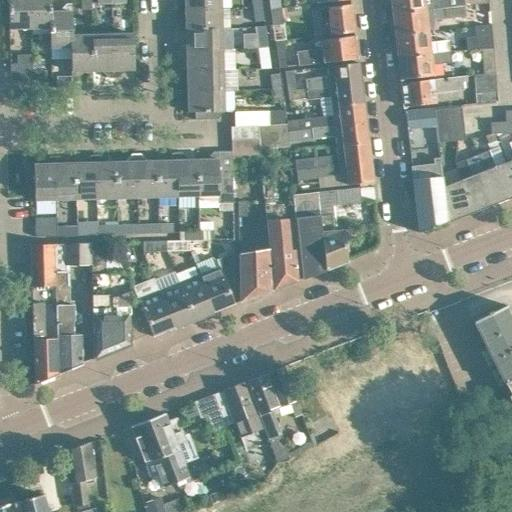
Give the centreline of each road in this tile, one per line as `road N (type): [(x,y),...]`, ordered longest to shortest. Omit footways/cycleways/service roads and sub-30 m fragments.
road 1 (residential): [(20,427),(405,277)]
road 2 (residential): [(367,0),(405,277)]
road 3 (residential): [(0,126),(79,126),(94,110),(158,107),(156,16)]
road 4 (unknown): [(324,432),(396,400),(405,384),(376,288)]
